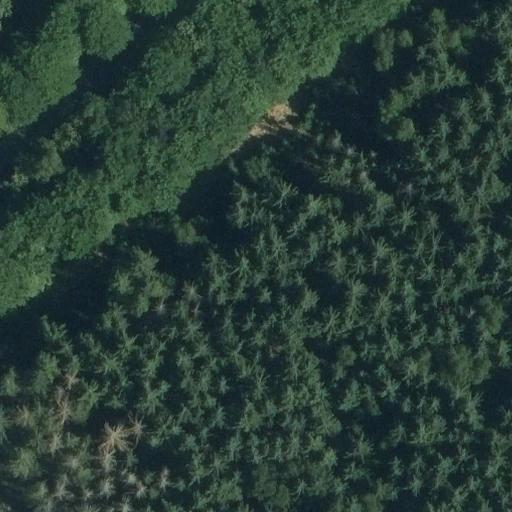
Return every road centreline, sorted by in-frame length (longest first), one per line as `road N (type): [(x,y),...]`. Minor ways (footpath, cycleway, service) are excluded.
road 1 (track): [(0,252),(309,0)]
road 2 (primary): [(0,154),(190,0)]
